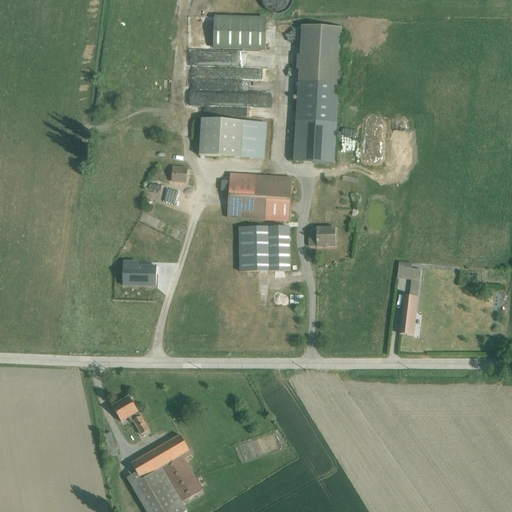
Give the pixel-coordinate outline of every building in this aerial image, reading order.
[(268,18),(216,16),(214,51),(266,53),(268,18)] [(230,57),(218,57),(218,67),(265,69),(266,55),(230,54),(230,57)] [(198,69),(191,69),(191,78),(203,79),(205,59),(198,58),(198,69)] [(335,163),(336,137),(336,64),(299,62),(296,161),(335,163)] [(213,126),(212,158),(266,159),(267,127),(213,126)] [(177,171),(177,182),(191,183),(191,171),(177,171)] [(234,218),(294,220),(295,179),(235,177),(234,218)] [(221,192),(229,192),(230,181),(222,181),(221,192)] [(188,203),(189,184),(159,182),(158,201),(188,203)] [(246,232),(245,273),(292,274),(293,233),(246,232)] [(335,249),(336,233),(315,232),(314,249),(335,249)] [(399,265),(399,280),(429,280),(429,265),(399,265)] [(417,290),(397,289),(394,335),(415,336),(417,290)] [(130,397),(113,407),(122,423),(129,419),(132,423),(133,422),(141,436),(150,431),(130,397)] [(107,448),(110,458),(118,455),(111,433),(104,435),(108,447),(107,448)] [(180,435),(131,463),(137,473),(127,479),(146,511),(186,511),(188,511),(183,503),(163,468),(183,456),(185,459),(192,455),(180,435)] [(163,468),(183,503),(203,491),(185,459),(183,456),(163,468)]
